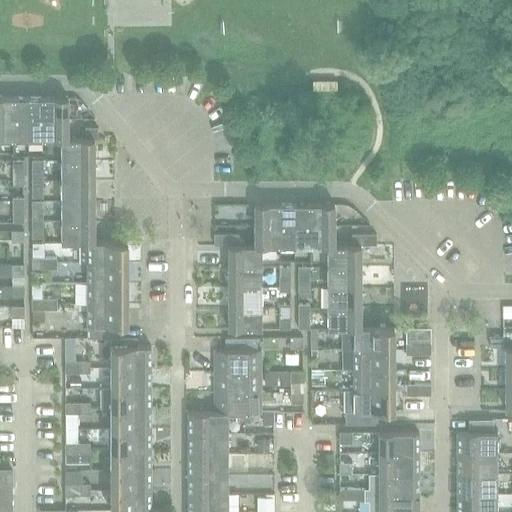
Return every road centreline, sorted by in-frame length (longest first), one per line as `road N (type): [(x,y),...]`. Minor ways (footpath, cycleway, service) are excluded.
road 1 (residential): [(445,280),(347,191),(177,190)]
road 2 (residential): [(177,190),(77,84),(0,82)]
road 3 (residential): [(25,511),(25,352)]
road 4 (residential): [(178,344),(177,190)]
road 5 (residential): [(441,433),(445,280)]
